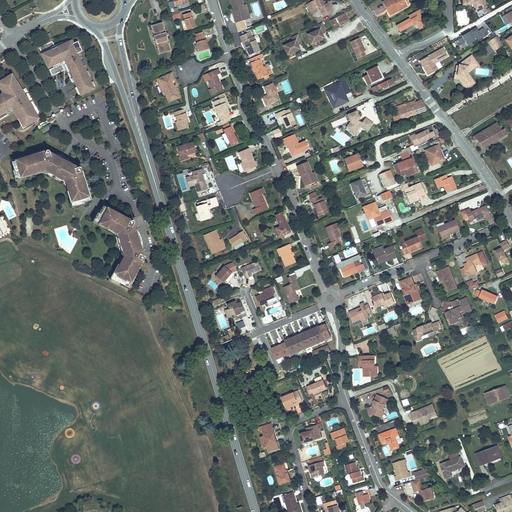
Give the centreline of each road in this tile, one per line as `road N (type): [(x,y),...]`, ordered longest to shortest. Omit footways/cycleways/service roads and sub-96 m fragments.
road 1 (secondary): [(148,162),(256,511)]
road 2 (unclassified): [(498,195),(396,57)]
road 3 (residential): [(310,511),(287,430),(346,397)]
road 4 (secondary): [(148,162),(120,16)]
road 5 (secondary): [(92,26),(148,162)]
road 6 (residential): [(412,511),(378,482),(346,397)]
road 7 (residential): [(326,293),(278,168)]
road 8 (residential): [(278,168),(244,111),(229,55)]
road 9 (unknown): [(490,183),(404,220),(389,200)]
